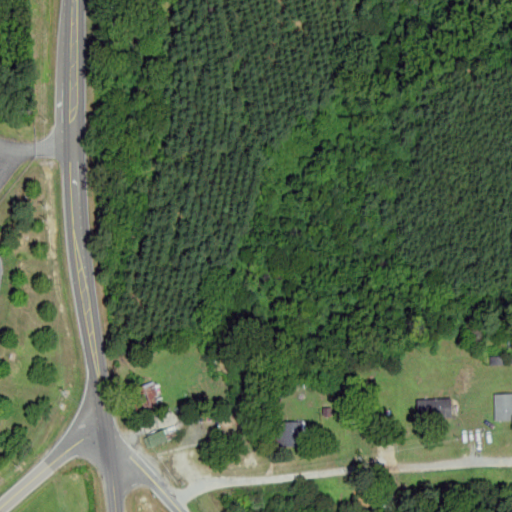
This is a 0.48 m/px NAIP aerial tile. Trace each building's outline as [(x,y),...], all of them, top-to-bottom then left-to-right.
[(148,410),(159,407),(156,395),(159,394),(155,381),(140,385),(148,410)] [(511,393),(493,393),(493,420),(511,420),(511,393)] [(450,418),(450,399),(415,399),(415,418),(450,418)] [(300,445),(300,421),(277,421),(277,445),(300,445)] [(146,446),(166,440),(162,429),(143,436),(146,446)]
